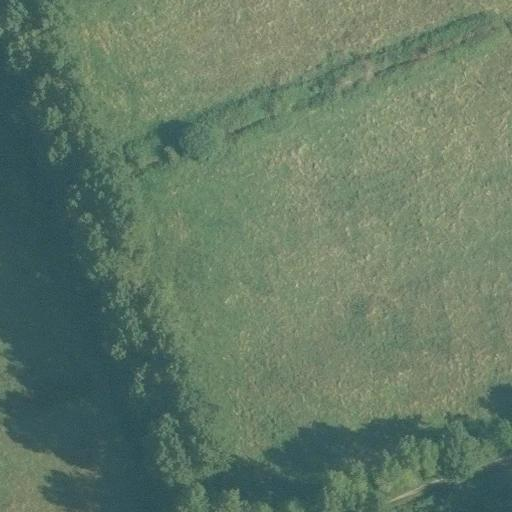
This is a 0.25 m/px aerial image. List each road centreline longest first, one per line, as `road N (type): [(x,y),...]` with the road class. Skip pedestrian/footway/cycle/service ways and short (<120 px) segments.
road 1 (track): [(207,511),(21,0)]
road 2 (track): [(370,511),(511,461)]
